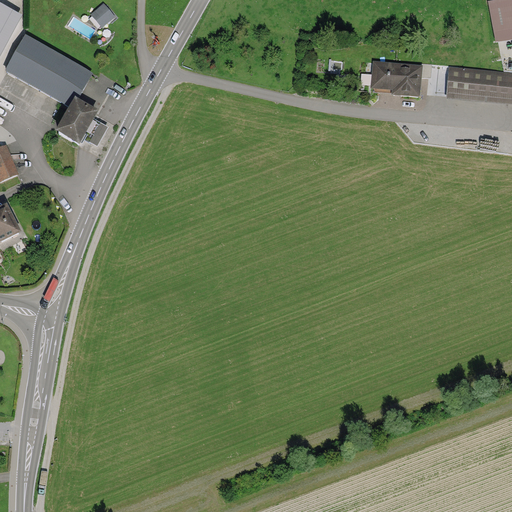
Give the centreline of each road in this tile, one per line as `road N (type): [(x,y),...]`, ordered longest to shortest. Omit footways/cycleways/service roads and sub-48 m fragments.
road 1 (track): [(161,70),(166,91),(90,258),(73,319),(40,511)]
road 2 (residential): [(161,70),(511,139)]
road 3 (primary): [(52,318),(102,183),(161,70)]
road 4 (primary): [(52,318),(24,511)]
